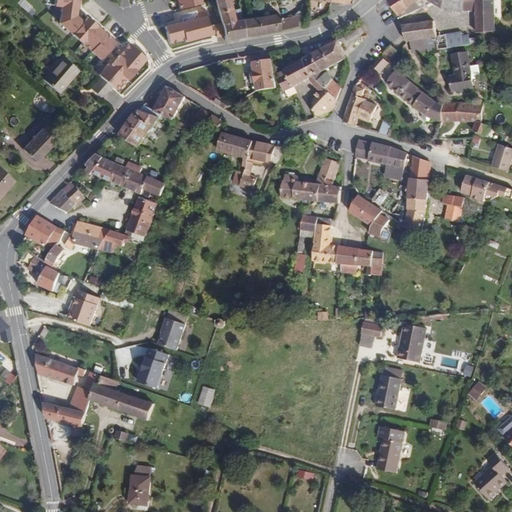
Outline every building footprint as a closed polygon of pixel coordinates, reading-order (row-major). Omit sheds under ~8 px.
[(59,7),(58,23),(100,59),(115,42),(87,17),(83,22),(76,16),(77,0),(52,0),(51,6),(59,7)] [(177,0),(180,9),(202,3),(201,0),(177,0)] [(215,0),(218,11),(222,24),(234,21),(242,19),(240,9),(231,11),(228,0),(215,0)] [(388,0),(401,18),(424,7),(425,10),(428,8),(427,6),(433,3),(443,9),(454,11),(464,12),(464,10),(477,11),(477,33),(496,31),(495,0),(388,0)] [(224,36),(221,23),(212,26),(207,8),(194,12),(195,16),(184,19),(185,21),(164,27),(169,44),(185,39),(185,42),(215,34),(216,38),(224,36)] [(264,16),(242,19),(246,37),(279,31),(288,29),(286,19),(279,20),(279,14),(269,15),(264,16)] [(304,14),(286,19),(288,29),(299,26),(304,14)] [(234,21),(222,24),(225,41),(246,37),(242,19),(234,21)] [(354,21),(340,29),(344,36),(358,29),(354,21)] [(435,21),(403,25),(407,42),(412,41),(425,39),(436,37),(439,50),(451,48),(449,39),(448,39),(445,35),(441,36),(440,32),(437,33),(435,21)] [(465,45),(463,36),(462,32),(445,35),(448,39),(449,39),(451,48),(465,45)] [(436,37),(425,39),(428,50),(428,51),(439,50),(436,37)] [(428,50),(425,39),(412,41),(413,52),(428,50)] [(347,58),(339,40),(313,55),(324,71),(347,58)] [(98,68),(94,72),(100,77),(112,87),(115,90),(125,78),(127,80),(146,59),(128,43),(122,51),(119,48),(115,52),(118,55),(113,61),(110,58),(106,62),(108,63),(101,71),(98,68)] [(391,60),(399,51),(393,46),(384,53),(391,60)] [(378,55),(375,52),(370,57),(373,61),(378,55)] [(453,92),(474,88),(473,80),(470,66),(468,52),(453,55),(457,76),(451,77),(453,92)] [(324,71),(313,55),(304,59),(316,78),(318,81),(318,82),(337,99),(342,88),(324,71)] [(42,79),(58,94),(78,71),(62,56),(42,79)] [(384,56),(376,64),(382,70),(390,62),(384,56)] [(316,78),(304,59),(285,70),(287,74),(280,77),(279,77),(285,91),(295,87),(310,78),(312,82),(316,78)] [(277,88),(273,60),(254,63),(255,71),(257,83),(258,91),(277,88)] [(479,64),(470,66),(473,80),(482,78),(479,64)] [(443,122),(441,104),(434,100),(409,80),(397,70),(388,83),(400,94),(424,113),(422,116),(423,118),(426,121),(429,121),(431,118),(443,122)] [(102,99),(112,87),(100,77),(90,89),(102,99)] [(332,111),(337,99),(318,82),(315,85),(321,92),(311,103),(317,117),(332,111)] [(355,86),(344,121),(357,126),(359,118),(370,122),(378,106),(366,101),(367,99),(362,98),(365,89),(355,86)] [(174,119),(186,97),(168,87),(155,111),(163,114),(174,119)] [(441,104),(443,122),(458,121),(477,122),(474,131),(485,136),(490,126),(483,122),(483,115),(484,114),(485,114),(485,113),(484,112),(483,112),(484,105),(471,104),(460,103),(441,104)] [(120,135),(139,147),(163,114),(155,111),(144,105),(135,114),(124,130),(122,129),(119,133),(121,134),(120,135)] [(207,126),(214,115),(207,111),(197,127),(191,123),(188,129),(201,137),(207,126)] [(224,122),(214,115),(207,126),(217,133),(224,122)] [(385,121),(380,133),(389,136),(390,133),(394,134),(395,131),(392,130),(394,124),(385,121)] [(46,125),(42,129),(50,137),(55,132),(46,125)] [(42,129),(22,149),(35,162),(55,141),(50,137),(42,129)] [(254,141),(224,133),(219,150),(247,158),(246,159),(245,159),(245,162),(246,162),(245,163),(242,162),(238,172),(245,173),(249,158),(250,159),(254,141)] [(370,160),(374,143),(357,138),(353,155),(370,160)] [(278,164),(289,147),(277,146),(254,141),(250,159),(249,158),(245,173),(238,172),(234,182),(241,184),(241,185),(254,189),(258,178),(251,175),(254,163),(261,164),(262,161),(272,163),(272,162),(278,164)] [(386,176),(402,180),(408,154),(393,147),(374,143),(370,160),(389,164),(386,176)] [(511,160),(511,148),(500,144),(493,167),(509,171),(511,160)] [(431,162),(415,150),(411,178),(430,180),(431,167),(431,162)] [(113,182),(123,166),(116,163),(104,158),(98,154),(88,164),(90,168),(88,170),(88,172),(91,175),(93,173),(113,182)] [(149,177),(151,172),(129,163),(127,168),(123,166),(125,161),(118,158),(116,163),(123,166),(113,182),(125,188),(135,171),(149,177)] [(335,180),(341,163),(326,158),(317,184),(298,182),(299,176),(297,176),(295,173),(291,173),(288,175),(286,175),(285,181),(284,181),(283,197),(296,199),(316,201),(340,204),(342,187),(333,186),(334,181),(327,180),(327,178),(335,180)] [(0,197),(15,181),(0,168),(0,197)] [(145,189),(149,177),(135,171),(125,188),(141,194),(143,195),(145,189)] [(511,189),(468,175),(463,192),(473,195),(472,197),(485,201),(486,199),(490,200),(499,196),(500,195),(511,198),(511,189)] [(145,189),(162,196),(167,184),(149,177),(145,189)] [(418,230),(423,230),(427,211),(430,180),(411,178),(411,183),(408,183),(407,191),(410,192),(409,210),(405,226),(407,228),(406,235),(417,236),(418,230)] [(71,182),(64,189),(77,203),(77,202),(79,204),(85,197),(84,196),(85,194),(77,185),(76,186),(71,182)] [(64,189),(51,203),(68,212),(77,203),(64,189)] [(392,218),(360,195),(350,212),(372,226),(370,234),(382,238),(384,231),(392,218)] [(463,207),(465,198),(445,195),(444,204),(449,205),(463,207)] [(132,237),(145,242),(147,236),(156,213),(155,212),(159,204),(140,197),(128,229),(129,229),(126,236),(112,231),(80,222),(79,225),(76,236),(73,235),(66,245),(74,250),(76,243),(100,249),(114,253),(118,245),(124,246),(126,241),(128,242),(130,241),(132,239),(130,237),(131,235),(133,236),(132,237)] [(395,197),(390,205),(401,211),(406,203),(395,197)] [(463,209),(463,207),(449,205),(446,219),(460,222),(463,209)] [(313,209),(305,208),(304,216),(312,217),(313,209)] [(38,216),(27,235),(46,247),(48,244),(55,248),(57,245),(58,246),(60,244),(66,231),(58,228),(38,216)] [(304,216),(301,235),(306,236),(316,237),(317,223),(333,226),(335,220),(319,218),(312,217),(304,216)] [(338,264),(340,246),(331,245),(333,226),(317,223),(316,237),(314,261),(338,264)] [(306,236),(301,235),(298,254),(303,254),(306,236)] [(491,240),(489,244),(498,249),(500,244),(491,240)] [(57,263),(65,250),(58,246),(57,245),(55,248),(48,258),(57,263)] [(382,276),(384,253),(366,250),(340,246),(338,264),(342,264),(359,265),(369,266),(368,274),(382,276)] [(303,254),(298,254),(296,270),(303,272),(306,255),(303,254)] [(36,255),(35,256),(29,269),(37,274),(38,271),(38,272),(39,270),(44,273),(38,284),(55,291),(56,287),(60,275),(61,273),(48,266),(47,268),(42,267),(44,263),(45,263),(46,261),(48,258),(45,261),(36,255)] [(54,267),(57,263),(48,258),(46,261),(54,267)] [(359,265),(342,264),(341,272),(358,273),(359,265)] [(69,277),(60,275),(56,287),(66,289),(69,277)] [(92,277),(91,282),(106,287),(108,284),(104,283),(104,281),(92,277)] [(74,305),(70,319),(90,326),(100,298),(80,291),(77,298),(75,297),(72,304),(74,305)] [(206,330),(208,321),(186,314),(184,322),(206,330)] [(8,326),(0,317),(0,337),(1,342),(11,340),(8,326)] [(159,345),(177,351),(185,325),(166,318),(164,327),(165,327),(159,345)] [(219,319),(217,320),(216,321),(215,323),(215,324),(216,326),(217,327),(220,328),(221,328),(223,328),(224,327),(226,324),(225,321),(223,320),(221,319),(219,319)] [(375,336),(382,337),(383,337),(384,337),(386,335),(385,333),(384,332),(383,332),(384,326),(365,323),(362,333),(363,333),(375,336)] [(427,328),(405,324),(399,358),(421,363),(427,328)] [(375,336),(363,333),(360,346),(373,348),(375,336)] [(38,343),(48,346),(50,340),(41,336),(38,343)] [(38,343),(38,354),(79,369),(80,367),(86,370),(89,361),(48,346),(38,343)] [(158,388),(169,355),(150,349),(148,357),(146,357),(141,372),(142,373),(139,382),(158,388)] [(37,354),(40,373),(75,385),(79,374),(84,377),(87,370),(86,370),(80,367),(79,369),(38,354),(37,354)] [(120,382),(123,383),(129,365),(100,356),(94,372),(100,375),(103,376),(120,382)] [(384,376),(401,379),(403,371),(386,368),(384,376)] [(10,373),(5,369),(0,375),(0,377),(4,381),(10,373)] [(15,377),(10,373),(4,381),(9,385),(15,377)] [(377,406),(396,410),(402,379),(401,379),(384,376),(383,375),(377,406)] [(93,393),(91,400),(149,421),(155,404),(117,391),(120,382),(103,376),(100,384),(96,383),(93,393)] [(216,390),(206,387),(201,402),(211,406),(216,390)] [(91,400),(93,393),(82,388),(74,410),(87,413),(91,400)] [(81,438),(87,413),(74,410),(44,402),(47,418),(75,425),(73,435),(81,438)] [(430,427),(446,430),(447,422),(432,419),(430,427)] [(511,420),(511,419),(499,429),(505,435),(504,436),(511,444),(511,420)] [(464,430),(467,422),(460,420),(457,428),(464,430)] [(397,473),(406,432),(381,427),(379,437),(384,439),(378,469),(397,473)] [(130,434),(118,430),(116,439),(127,442),(130,434)] [(77,450),(81,438),(73,435),(70,448),(77,450)] [(475,483),(489,498),(497,491),(496,489),(499,486),(500,488),(508,482),(502,476),(510,469),(497,454),(488,461),(493,467),(475,483)] [(139,468),(138,476),(151,478),(152,469),(139,468)] [(311,473),(302,471),(301,477),(310,479),(311,473)] [(138,476),(134,476),(131,503),(140,505),(149,506),(152,478),(151,478),(138,476)]
